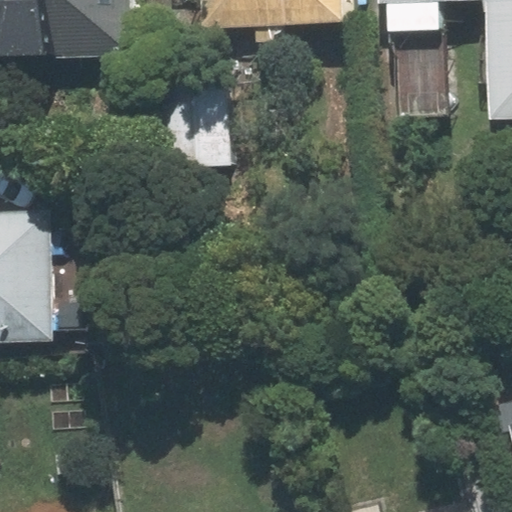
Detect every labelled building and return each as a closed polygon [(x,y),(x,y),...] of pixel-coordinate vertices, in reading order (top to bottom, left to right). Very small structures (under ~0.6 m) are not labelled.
[(141,51),(139,0),(0,0),(0,15),(8,16),(9,56),(141,51)] [(213,0),(214,22),(264,22),(265,40),(283,38),(282,21),(356,18),(354,0),(213,0)] [(511,0),(392,0),(393,0),(400,1),(402,27),(451,25),(448,0),(496,0),(500,115),(511,114),(511,0)] [(169,82),(172,167),(236,163),(233,79),(169,82)] [(0,341),(61,341),(60,208),(0,208),(0,341)]
